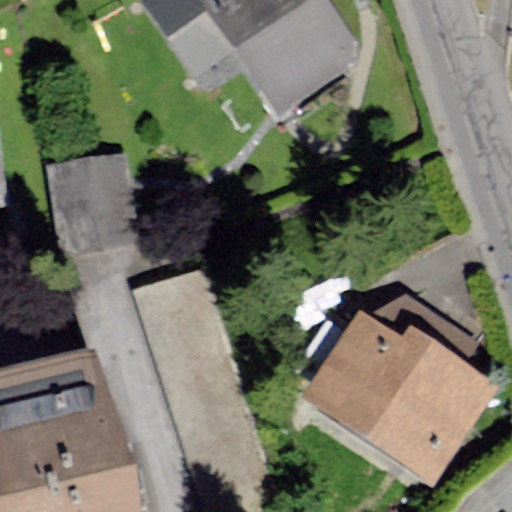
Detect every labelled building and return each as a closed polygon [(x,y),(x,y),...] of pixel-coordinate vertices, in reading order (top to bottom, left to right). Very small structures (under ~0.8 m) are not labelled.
[(320,0),(209,0),(279,103),(356,52),(320,0)] [(58,174),(73,264),(147,251),(131,161),(58,174)] [(209,265),(138,285),(203,511),(274,492),(209,265)] [(377,321),(311,416),(430,499),(496,404),(377,321)] [(135,511),(96,373),(0,399),(0,504),(2,511),(135,511)]
